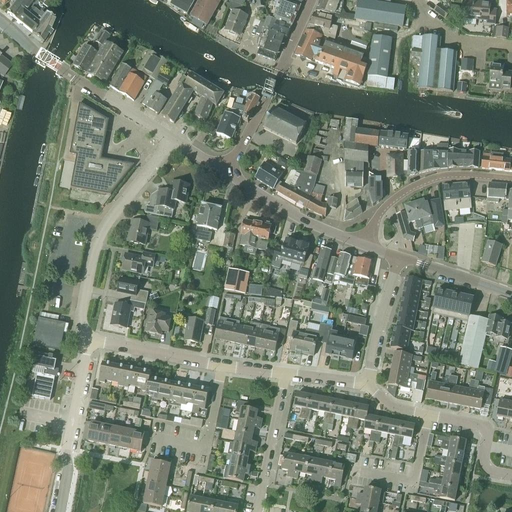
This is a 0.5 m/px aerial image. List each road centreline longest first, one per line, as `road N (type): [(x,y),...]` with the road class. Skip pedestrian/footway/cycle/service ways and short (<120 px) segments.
road 1 (residential): [(87,342),(80,320),(98,233),(173,140)]
road 2 (tertiary): [(173,140),(32,51),(0,20)]
road 3 (residential): [(511,475),(479,467),(487,432),(389,407),(367,383)]
road 4 (residential): [(283,375),(87,342)]
road 5 (tertiary): [(225,174),(310,0)]
road 6 (tertiary): [(511,180),(427,183),(378,215),(362,245)]
road 7 (residential): [(60,511),(87,342)]
road 8 (tertiary): [(362,245),(291,215),(225,174)]
road 9 (residential): [(257,511),(283,375)]
road 10 (residential): [(397,257),(367,383)]
road 11 (tertiary): [(511,294),(397,257)]
